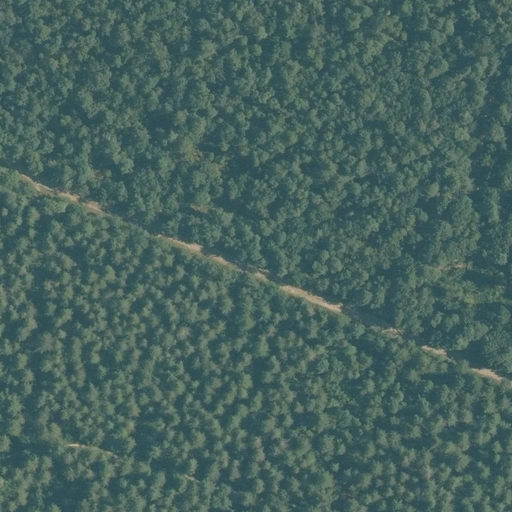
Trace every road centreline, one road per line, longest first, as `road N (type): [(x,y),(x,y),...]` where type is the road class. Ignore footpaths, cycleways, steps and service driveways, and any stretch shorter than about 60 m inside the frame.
road 1 (track): [(0,164),(511,385)]
road 2 (track): [(511,43),(468,210),(407,241),(378,328)]
road 3 (track): [(38,443),(42,182)]
road 4 (track): [(131,458),(316,511)]
road 5 (track): [(459,511),(482,373)]
road 6 (track): [(0,457),(38,443),(81,442),(131,458)]
